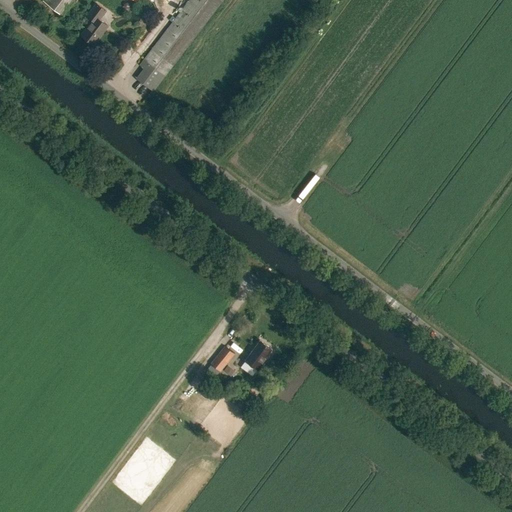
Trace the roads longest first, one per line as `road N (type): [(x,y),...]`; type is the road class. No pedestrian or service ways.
road 1 (tertiary): [(511,479),(0,89)]
road 2 (unclassified): [(511,392),(0,6)]
